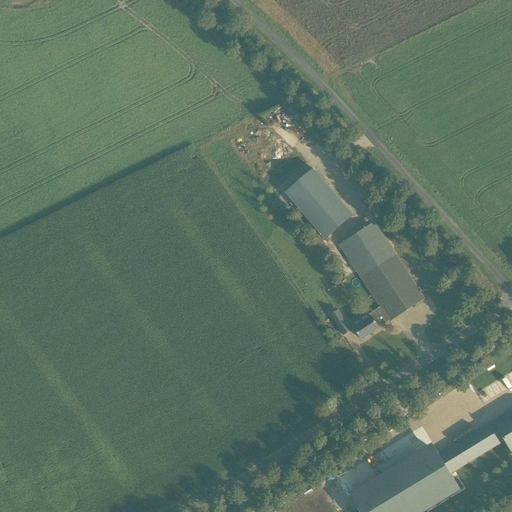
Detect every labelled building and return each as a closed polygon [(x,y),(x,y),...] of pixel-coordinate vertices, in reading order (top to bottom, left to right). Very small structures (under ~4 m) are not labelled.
[(285,194),(325,240),(353,216),(314,169),(285,194)] [(390,321),(424,299),(374,223),(339,246),(361,279),(362,279),(379,308),(368,316),(369,317),(353,328),(361,340),(379,329),(378,327),(389,319),(390,321)] [(330,317),(342,336),(351,330),(339,311),(330,317)] [(511,378),(423,425),(430,439),(511,396),(511,378)] [(511,411),(439,455),(451,474),(505,441),(511,452),(511,411)] [(432,444),(349,494),(359,511),(425,511),(461,491),(451,474),(439,455),(432,444)]
